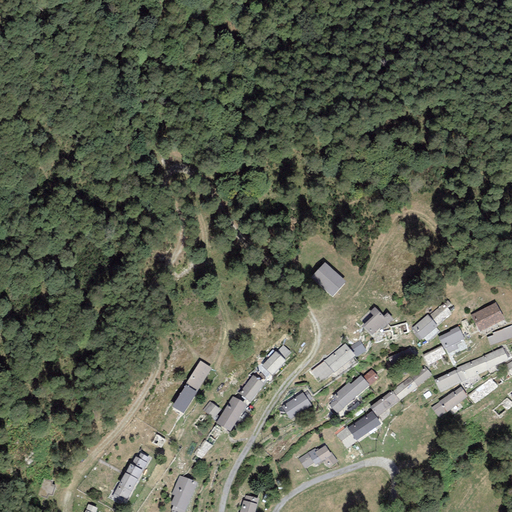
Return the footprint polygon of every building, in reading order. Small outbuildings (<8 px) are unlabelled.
[(311,277),(331,295),(342,282),(323,264),(311,277)] [(450,305),(446,301),(443,304),(442,303),(428,317),(426,314),(411,328),(415,333),(413,335),(418,340),(436,326),(435,325),(450,312),(447,308),(450,305)] [(471,316),(479,331),(502,319),(493,304),(471,316)] [(386,313),(382,316),(373,307),(368,312),(372,315),(361,325),(371,335),(380,327),(381,329),(392,319),(386,313)] [(384,341),(392,339),(392,337),(408,333),(406,323),(389,327),(390,329),(382,331),(384,341)] [(511,337),(511,328),(511,325),(491,333),(492,335),(486,337),(488,345),(511,337)] [(466,326),(462,327),(460,328),(459,326),(457,327),(459,330),(462,337),(469,335),(466,326)] [(463,339),(462,337),(459,330),(457,327),(437,337),(443,349),(445,348),(448,353),(457,349),(455,345),(461,342),(460,341),(463,339)] [(348,347),(353,356),(364,350),(358,342),(348,347)] [(283,360),(290,353),(282,345),(275,352),(272,349),(266,356),(264,354),(251,367),(264,380),(269,374),(270,376),(284,361),(283,360)] [(352,357),(353,356),(344,345),(312,371),(320,381),(352,357)] [(422,355),(427,365),(441,358),(440,356),(444,354),(440,346),(422,355)] [(502,349),(501,347),(481,356),(482,357),(455,367),(456,369),(454,370),(433,380),(439,393),(459,383),(466,380),(466,379),(488,370),(488,369),(507,360),(506,358),(508,357),(504,348),(502,349)] [(407,360),(414,357),(409,348),(387,358),(392,368),(408,361),(407,360)] [(506,370),(511,377),(511,378),(511,377),(511,360),(503,366),(505,368),(506,370)] [(172,407),(181,412),(209,369),(200,363),(184,388),(185,389),(180,396),(177,394),(174,400),(176,402),(172,407)] [(397,400),(398,400),(430,374),(424,367),(410,378),(369,408),(372,412),(373,414),(374,414),(376,416),(397,400)] [(497,386),(511,377),(506,370),(505,368),(503,373),(498,376),(496,375),(491,379),(497,386)] [(375,379),(377,377),(370,370),(361,377),(360,376),(350,385),(348,382),(331,396),(334,400),(328,405),(335,413),(367,385),(368,386),(375,379)] [(245,399),(249,402),(263,384),(251,375),(239,392),(236,390),(233,394),(233,395),(234,394),(243,401),(245,399)] [(497,386),(491,379),(489,377),(466,395),(474,403),(497,386)] [(438,418),(467,397),(460,387),(437,401),(438,402),(430,407),(438,418)] [(281,407),(289,418),(308,406),(299,391),(290,396),(292,400),(281,407)] [(498,417),(511,404),(511,403),(505,397),(490,410),(498,417)] [(216,423),(228,430),(244,405),(232,398),(216,423)] [(207,414),(212,419),(220,410),(209,401),(202,408),(203,408),(202,410),(203,411),(205,413),(207,414)] [(167,436),(171,432),(178,419),(176,418),(179,414),(172,410),(168,415),(169,415),(160,430),(163,434),(167,436)] [(206,425),(212,419),(207,414),(205,413),(202,417),(199,415),(191,424),(198,431),(204,424),(206,425)] [(369,429),(373,426),(378,423),(372,414),(363,420),(364,420),(368,427),(369,429)] [(197,464),(205,453),(212,444),(221,432),(213,426),(192,453),(195,456),(192,461),(197,464)] [(351,434),(354,439),(362,433),(356,426),(349,431),(351,434)] [(355,440),(345,428),(335,436),(344,449),(355,440)] [(159,447),(164,440),(155,434),(149,444),(151,444),(151,443),(159,447)] [(317,457),(320,461),(320,462),(324,459),(323,461),(328,468),(337,461),(330,452),(328,453),(323,445),(317,449),(316,449),(314,450),(315,451),(313,452),(317,457)] [(315,451),(314,450),(313,448),(308,451),(311,455),(314,460),(315,461),(313,462),(315,464),(316,463),(320,461),(317,457),(313,452),(315,451)] [(308,451),(298,460),(303,471),(313,462),(308,451)] [(125,499),(147,459),(139,455),(137,460),(135,459),(131,467),(129,466),(123,476),(119,484),(121,485),(115,492),(115,493),(113,496),(121,500),(122,498),(125,499)] [(184,511),(186,508),(184,507),(195,482),(179,476),(171,495),(173,496),(169,504),(172,506),(170,510),(173,511),(172,511),(171,511),(170,511),(169,511),(184,511)] [(249,497),(247,502),(260,506),(261,500),(249,497)] [(248,504),(242,501),(239,511),(252,511),(255,505),(248,504)]
